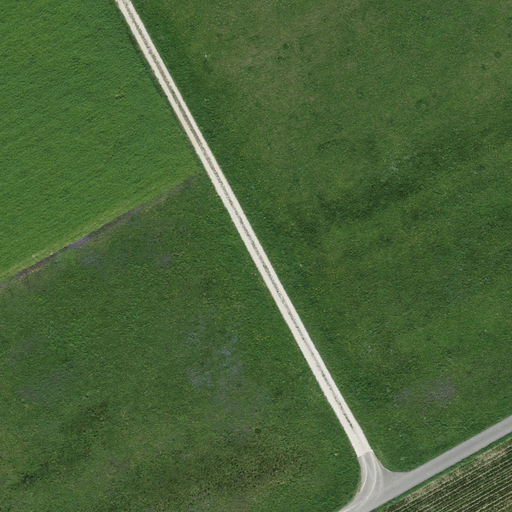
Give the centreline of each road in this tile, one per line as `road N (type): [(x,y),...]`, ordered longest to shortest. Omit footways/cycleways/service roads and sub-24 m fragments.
road 1 (track): [(122,0),(383,495)]
road 2 (track): [(354,511),(511,423)]
